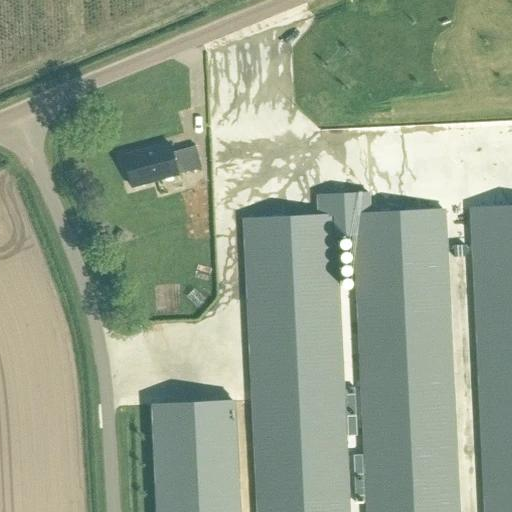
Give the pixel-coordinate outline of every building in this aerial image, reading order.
[(122,155),(124,162),(131,185),(200,167),(194,147),(172,153),(169,142),(122,155)] [(454,511),(445,378),(441,334),(434,231),(431,193),(371,197),(358,198),(357,178),(305,182),(306,202),(299,202),(233,207),(254,511),(344,511),(325,242),(324,223),(324,222),(322,201),(324,201),(324,212),(325,218),(325,222),(341,221),(342,221),(341,211),(341,203),(340,199),(342,199),(347,275),(351,323),(364,511),(454,511)] [(511,511),(511,186),(457,190),(480,511),(511,511)] [(119,231),(115,238),(122,242),(126,235),(119,231)] [(223,297),(143,302),(154,462),(234,456),(223,297)]
